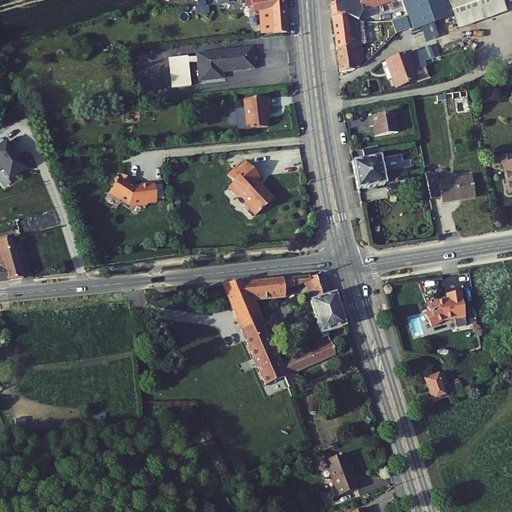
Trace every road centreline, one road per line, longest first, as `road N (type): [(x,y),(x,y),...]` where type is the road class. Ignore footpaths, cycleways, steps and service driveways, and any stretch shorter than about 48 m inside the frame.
road 1 (secondary): [(0,295),(339,260)]
road 2 (primary): [(355,267),(326,132),(312,0)]
road 3 (primary): [(339,260),(419,511)]
road 4 (primary): [(300,0),(339,260)]
road 5 (primary): [(432,511),(355,267)]
road 6 (unknown): [(319,77),(171,101),(156,91),(153,68)]
road 7 (secondary): [(355,267),(511,243)]
